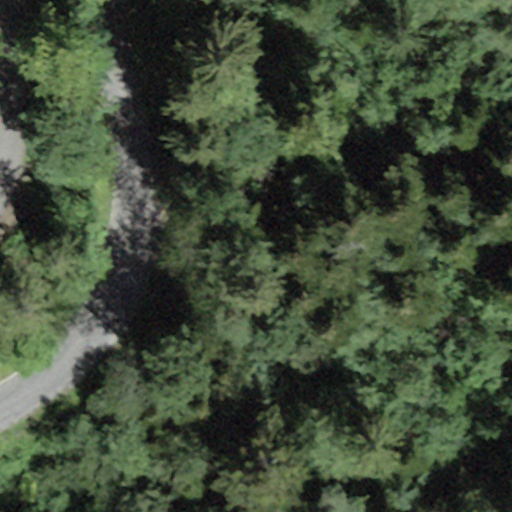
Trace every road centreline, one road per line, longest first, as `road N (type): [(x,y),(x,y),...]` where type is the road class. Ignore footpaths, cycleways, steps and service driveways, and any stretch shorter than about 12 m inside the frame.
road 1 (unclassified): [(145,0),(165,158),(165,262),(54,383),(0,413)]
road 2 (residential): [(7,0),(9,108),(0,149)]
